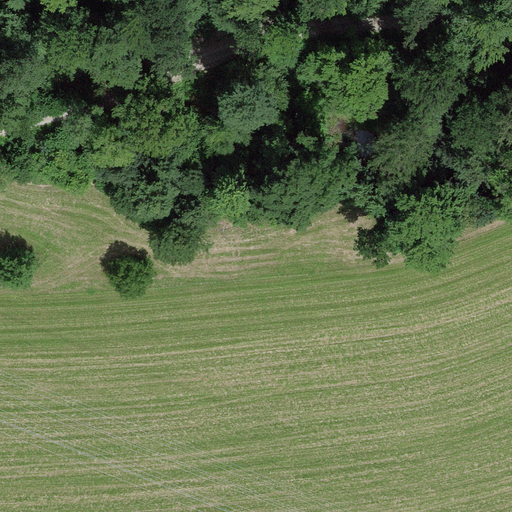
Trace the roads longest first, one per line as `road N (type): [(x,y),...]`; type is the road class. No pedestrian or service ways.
road 1 (track): [(204,57),(275,35),(511,16)]
road 2 (track): [(0,128),(204,57)]
